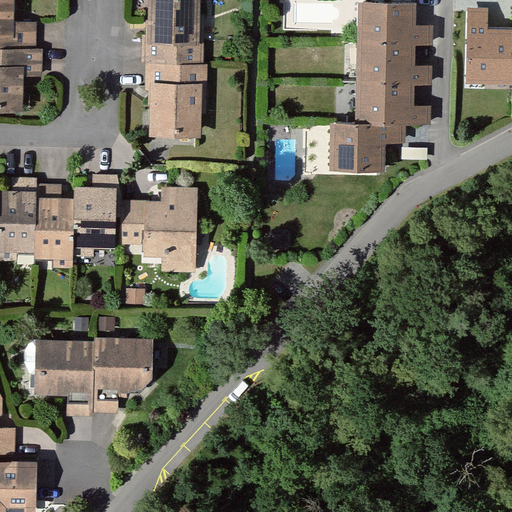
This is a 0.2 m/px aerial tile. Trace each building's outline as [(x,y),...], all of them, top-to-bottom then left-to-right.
[(16,0),(0,0),(0,109),(23,111),(25,75),(44,76),(46,46),(37,46),(38,20),(15,19),(16,0)] [(200,0),(149,0),(148,34),(143,34),(142,60),(147,60),(146,88),(152,89),(151,133),(201,134),(202,112),(208,112),(209,60),(204,60),(206,12),(200,12),(200,0)] [(417,1),(401,0),(363,0),(359,120),(330,119),(328,168),(387,170),(388,140),(405,141),(406,121),(431,122),(432,105),(413,104),(414,81),(432,82),(433,62),(417,62),(418,43),(433,44),(434,23),(417,22),(417,1)] [(489,8),(468,7),(466,81),(511,81),(511,26),(489,26),(489,8)] [(0,260),(17,260),(18,252),(32,252),(32,259),(52,259),(52,268),(74,268),(75,256),(94,256),(94,246),(115,247),(116,184),(38,183),(38,176),(11,176),(11,189),(0,189),(0,260)] [(161,198),(122,196),(120,243),(144,244),(143,254),(164,255),(163,268),(195,270),(199,186),(161,184),(161,198)] [(95,339),(39,336),(36,391),(69,393),(68,414),(94,416),(94,409),(118,411),(119,391),(139,392),(156,373),(157,334),(95,331),(95,339)] [(0,385),(0,451),(17,452),(17,425),(0,424),(0,413),(3,412),(4,394),(0,385)] [(38,458),(0,456),(0,511),(8,511),(8,502),(27,502),(27,508),(37,508),(38,458)]
